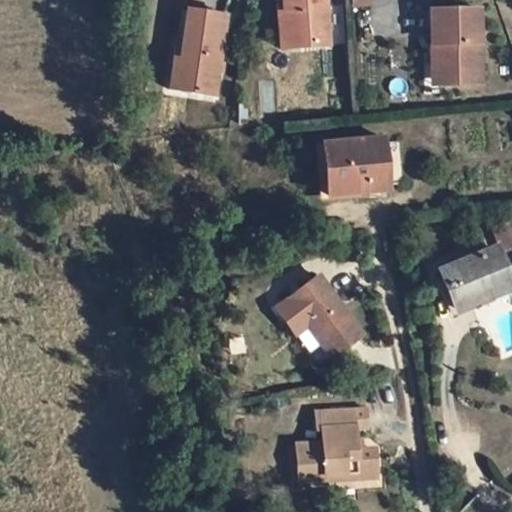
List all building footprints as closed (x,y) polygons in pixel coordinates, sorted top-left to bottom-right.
[(288,15),(290,50),(331,48),(327,0),(279,0),(280,15),(288,15)] [(442,48),(444,85),(485,83),(480,9),(427,11),(430,49),(442,48)] [(184,64),(180,94),(215,98),(226,18),(187,14),(181,64),(184,64)] [(290,50),(288,15),(280,15),(276,16),(278,51),(290,50)] [(442,48),(430,49),(433,86),(444,85),(442,48)] [(180,94),(184,64),(181,64),(172,63),(168,92),(180,94)] [(324,146),(327,185),(388,180),(385,138),(369,140),(324,146)] [(389,190),(388,180),(327,185),(328,195),(389,190)] [(446,258),(455,298),(511,284),(511,274),(505,244),(446,258)] [(334,356),(363,334),(319,278),(291,300),(334,356)] [(358,477),(358,481),(377,481),(376,454),(357,454),(357,428),(369,428),(367,410),(318,411),(318,429),(327,429),(327,445),(298,445),(299,469),(307,469),(308,486),(327,485),(327,483),(328,478),(358,477)] [(299,469),(299,485),(308,486),(307,469),(299,469)]
